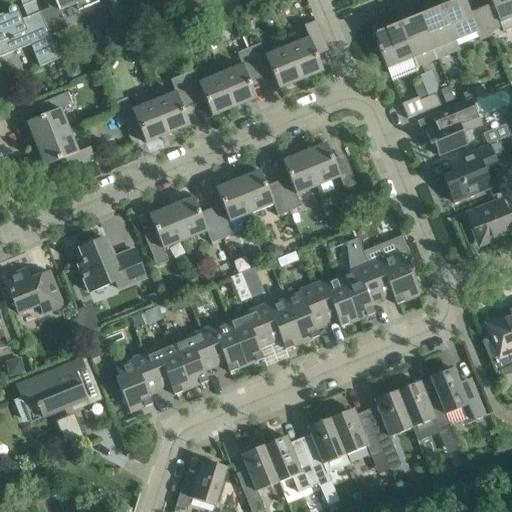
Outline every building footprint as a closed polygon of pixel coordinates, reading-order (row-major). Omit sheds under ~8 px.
[(44,0),(48,8),(39,12),(47,32),(57,27),(57,25),(59,19),(62,18),(59,10),(75,4),(78,11),(98,3),(97,0),(44,0)] [(491,36),(490,32),(480,8),(469,13),(463,0),(455,0),(449,3),(450,5),(441,8),(455,41),(476,32),(479,41),(491,36)] [(511,0),(489,0),(491,4),(480,8),(490,32),(502,27),(504,31),(511,28),(511,0)] [(0,15),(0,56),(30,45),(39,67),(58,59),(47,32),(39,12),(21,20),(16,9),(15,8),(14,7),(12,7),(10,7),(9,8),(8,9),(8,10),(7,10),(7,11),(7,12),(7,13),(8,15),(3,17),(2,15),(0,15)] [(432,10),(419,15),(437,59),(459,50),(455,41),(441,8),(433,12),(432,10)] [(407,22),(398,26),(412,58),(415,68),(437,59),(419,15),(406,20),(407,22)] [(308,38),(286,47),(300,80),(322,72),(314,51),(325,46),(315,21),(303,26),(308,38)] [(386,69),(412,58),(398,26),(390,29),(389,27),(375,33),(380,46),(377,47),(386,69)] [(278,89),(300,80),(286,47),(265,56),(260,44),(248,49),(258,73),(269,69),(278,89)] [(241,65),(220,74),(233,108),(255,99),(247,78),(258,73),(248,49),(236,53),(241,65)] [(211,117),(233,108),(220,74),(198,83),(193,71),(181,76),(192,100),(203,96),(211,117)] [(175,92),(153,101),(167,135),(189,126),(180,105),(192,100),(181,76),(170,80),(175,92)] [(478,97),(474,89),(462,94),(466,102),(472,100),(478,97)] [(12,109),(21,105),(16,93),(7,97),(12,109)] [(26,123),(35,145),(69,131),(60,109),(72,104),(67,93),(42,103),(47,114),(26,123)] [(432,109),(440,105),(435,94),(427,97),(432,109)] [(418,97),(400,104),(407,119),(432,109),(427,97),(419,100),(418,97)] [(145,144),(167,135),(153,101),(131,110),(127,98),(115,103),(125,128),(136,123),(145,144)] [(468,130),(466,129),(481,123),(472,100),(466,102),(431,116),(436,127),(424,131),(430,145),(433,144),(438,156),(467,145),(466,143),(470,141),(471,139),(468,130)] [(77,152),(69,131),(35,145),(44,167),(64,158),(69,169),(94,159),(89,148),(77,152)] [(326,143),(304,152),(317,186),(339,177),(344,189),(355,185),(345,160),(334,164),(326,143)] [(488,146),(450,161),(450,162),(462,157),(466,168),(443,177),(454,203),(490,188),(484,173),(497,168),(488,146)] [(296,195),(317,186),(304,152),(282,161),(290,182),(279,187),(289,212),(301,207),(296,195)] [(277,216),(289,212),(279,187),(268,191),(259,171),(237,180),(251,213),(273,205),(277,216)] [(229,222),(251,213),(237,180),(215,188),(223,209),(212,214),(222,239),(234,234),(229,222)] [(192,198),(170,207),(184,241),(206,232),(211,244),(222,239),(212,214),(201,218),(192,198)] [(485,243),(511,232),(499,202),(467,215),(477,239),(485,243)] [(163,249),(184,241),(170,207),(148,216),(157,236),(145,241),(156,266),(167,261),(163,249)] [(363,227),(355,231),(360,242),(368,239),(363,227)] [(118,289),(147,278),(134,249),(112,259),(104,238),(78,249),(83,260),(81,260),(82,263),(77,265),(89,293),(115,282),(118,289)] [(295,253),(286,257),(290,265),(299,261),(295,253)] [(366,263),(381,300),(392,295),(396,305),(418,296),(404,262),(401,263),(397,254),(379,261),(378,258),(366,263)] [(339,277),(357,321),(374,314),(370,304),(381,300),(366,263),(354,268),(355,271),(339,277)] [(232,275),(240,301),(265,294),(256,267),(232,275)] [(3,279),(17,314),(38,305),(42,314),(62,306),(48,273),(35,278),(34,275),(30,273),(27,274),(25,270),(3,279)] [(340,328),(357,321),(339,277),(324,284),(323,281),(311,286),(325,322),(336,317),(340,328)] [(299,294),(284,300),(301,343),(318,337),(314,327),(325,322),(311,286),(298,291),(299,294)] [(194,293),(185,296),(189,307),(198,303),(194,293)] [(301,343),(284,300),(268,306),(267,304),(255,309),(270,345),(281,340),(285,350),(301,343)] [(270,345),(255,309),(243,314),(244,316),(228,323),(246,366),(262,359),(258,349),(270,345)] [(482,340),(481,341),(494,371),(495,375),(497,380),(511,373),(511,353),(511,352),(511,309),(508,311),(510,314),(484,324),(490,339),(483,342),(482,340)] [(140,315),(132,319),(137,332),(146,328),(140,315)] [(212,326),(199,331),(214,367),(225,363),(229,373),(246,366),(228,323),(213,329),(212,326)] [(214,367),(199,331),(187,336),(188,339),(173,345),(190,389),(207,382),(203,372),(214,367)] [(156,349),(144,354),(159,390),(170,385),(174,395),(190,389),(173,345),(157,351),(156,349)] [(147,394),(159,390),(144,354),(132,359),(133,361),(115,369),(119,378),(115,380),(129,414),(151,404),(147,394)] [(8,376),(24,372),(20,357),(4,361),(8,376)] [(102,400),(85,358),(15,387),(20,398),(28,395),(35,412),(38,411),(42,419),(70,407),(67,399),(74,396),(77,404),(77,405),(78,405),(79,406),(79,407),(81,407),(82,407),(84,407),(102,400)] [(429,377),(438,400),(445,415),(461,408),(467,423),(485,416),(472,383),(461,388),(452,368),(429,377)] [(438,430),(449,426),(445,415),(438,400),(428,404),(419,382),(396,391),(411,428),(434,419),(438,430)] [(383,423),(372,427),(382,453),(394,448),(389,437),(411,428),(396,391),(374,400),(383,423)] [(371,458),(382,453),(372,427),(361,431),(352,409),(330,418),(344,456),(366,447),(371,458)] [(60,419),(65,439),(82,435),(77,415),(60,419)] [(316,450),(305,454),(316,480),(349,467),(344,456),(330,418),(307,427),(316,450)] [(263,445),(278,483),(282,494),(316,480),(305,454),(294,458),(285,436),(263,445)] [(459,449),(454,438),(442,442),(446,454),(459,449)] [(238,481),(250,511),(260,511),(264,510),(257,492),(278,483),(263,445),(240,455),(249,477),(238,481)] [(194,483),(183,480),(175,506),(187,510),(190,499),(214,506),(225,468),(202,460),(194,483)] [(25,494),(10,500),(12,503),(15,511),(32,511),(27,498),(25,494)]
